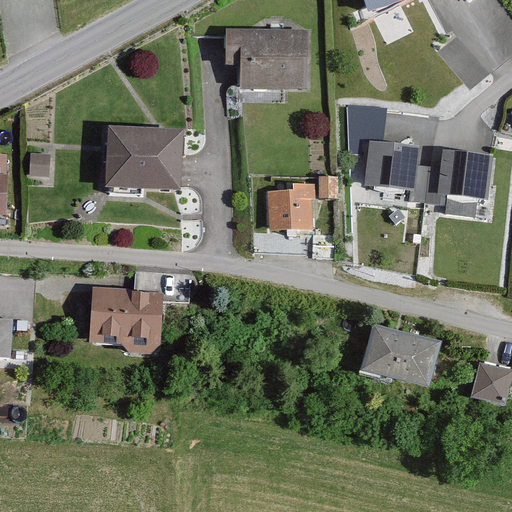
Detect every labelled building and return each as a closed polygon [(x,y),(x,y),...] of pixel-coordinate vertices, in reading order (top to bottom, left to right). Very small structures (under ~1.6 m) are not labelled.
[(314,80),(313,22),(233,24),(234,58),(247,58),(248,82),(314,80)] [(171,194),(176,134),(101,129),(96,188),(171,194)] [(60,137),(44,136),(44,157),(59,158),(60,137)] [(415,146),(368,141),(363,186),(410,191),(409,199),(444,203),(445,195),(484,200),(490,156),(441,150),(439,166),(413,163),(415,146)] [(335,172),(319,173),(321,196),(337,195),(335,172)] [(315,180),(291,181),(291,188),(268,190),(270,228),(313,226),(311,191),(315,191),(315,180)] [(333,233),(317,234),(319,257),(334,256),(333,233)] [(85,343),(115,344),(118,351),(156,353),(158,293),(87,289),(85,343)] [(444,338),(371,319),(360,368),(431,388),(444,338)] [(0,361),(12,362),(15,324),(0,322),(0,361)] [(511,373),(511,367),(480,359),(471,393),(504,402),(511,373)]
